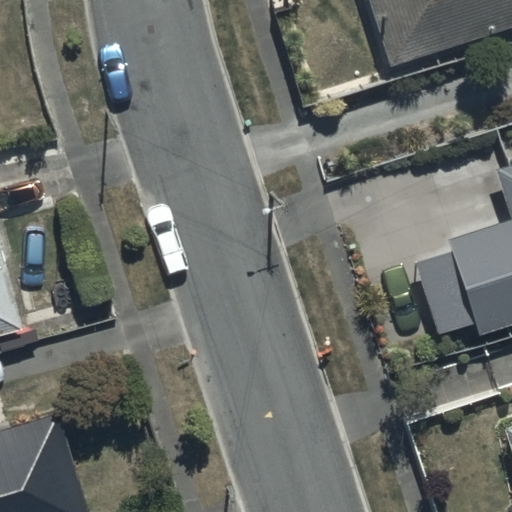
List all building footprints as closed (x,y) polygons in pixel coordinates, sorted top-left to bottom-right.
[(511,0),(362,0),(383,68),(511,29),(511,0)] [(473,327),(476,336),(511,324),(511,167),(492,173),(508,224),(443,245),(447,257),(410,269),(433,340),(473,327)] [(0,335),(16,331),(0,274),(0,335)] [(0,511),(81,511),(52,415),(0,430),(0,511)] [(511,426),(498,431),(511,474),(511,426)]
